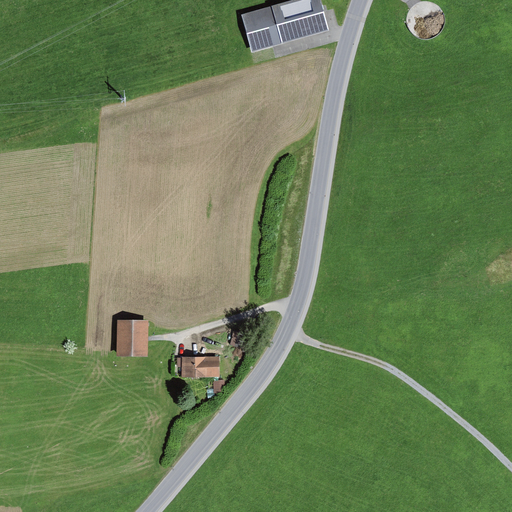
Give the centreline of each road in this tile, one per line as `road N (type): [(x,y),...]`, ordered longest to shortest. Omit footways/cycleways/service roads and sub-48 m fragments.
road 1 (tertiary): [(361,0),(334,91),(307,268),(286,333),(236,408),(147,511)]
road 2 (track): [(511,468),(409,379),(286,333)]
road 3 (track): [(161,339),(298,304)]
